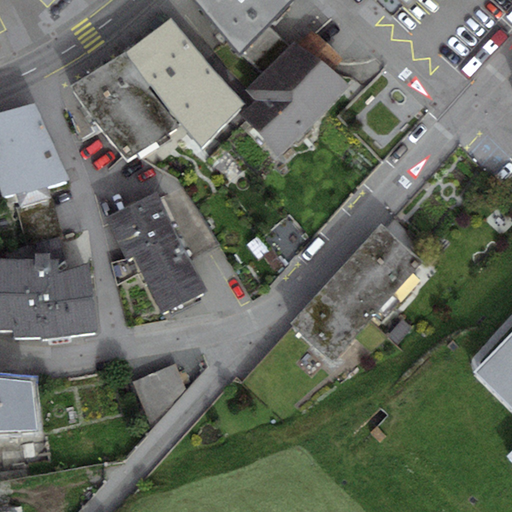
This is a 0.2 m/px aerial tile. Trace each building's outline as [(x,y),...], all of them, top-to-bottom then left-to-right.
[(193,0),(238,54),(241,52),(255,66),(282,39),(267,25),(290,0),(193,0)] [(170,17),(126,50),(150,84),(200,143),(244,102),(170,17)] [(280,154),(350,84),(333,68),(342,59),(312,29),(298,43),(295,39),(245,89),(255,99),(239,114),(280,154)] [(150,84),(126,50),(71,85),(126,158),(178,125),(148,87),(150,84)] [(33,102),(0,111),(0,187),(2,196),(15,192),(19,206),(51,197),(47,184),(67,178),(33,102)] [(156,191),(105,217),(127,258),(133,255),(162,312),(206,290),(156,191)] [(380,223),(335,273),(377,311),(422,261),(380,223)] [(13,336),(40,335),(41,338),(97,330),(89,262),(58,271),(57,258),(50,252),(35,252),(35,258),(0,256),(0,327),(12,328),(13,336)] [(335,273),(290,323),(332,361),(377,311),(335,273)] [(511,336),(475,374),(511,410),(511,457),(510,459),(511,461),(511,336)] [(175,367),(128,384),(146,434),(183,393),(175,367)] [(31,381),(0,377),(0,430),(36,428),(31,381)]
